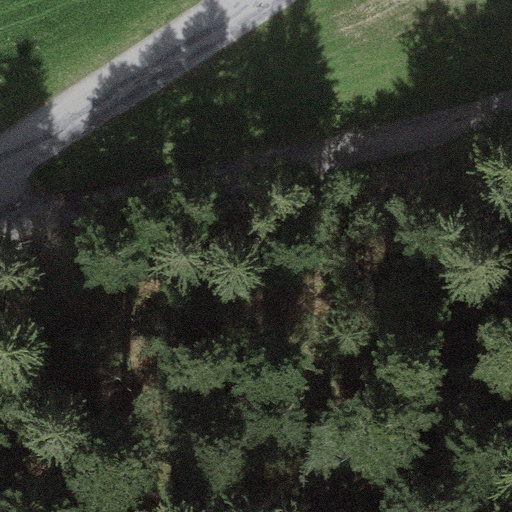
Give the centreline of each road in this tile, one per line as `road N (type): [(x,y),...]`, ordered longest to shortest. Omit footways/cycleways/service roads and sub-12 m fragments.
road 1 (track): [(0,201),(511,112)]
road 2 (unclassified): [(245,0),(0,163)]
